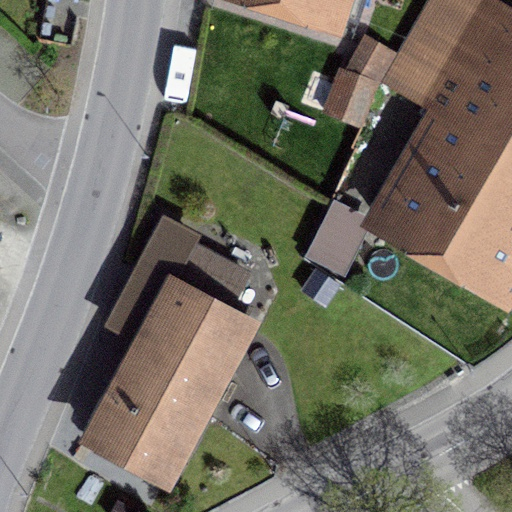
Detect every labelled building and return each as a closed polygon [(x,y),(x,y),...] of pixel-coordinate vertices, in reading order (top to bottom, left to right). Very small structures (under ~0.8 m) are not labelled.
[(255,0),(348,30),(357,0),(255,0)] [(511,13),(489,0),(429,0),(386,75),(451,112),(386,224),(502,291),(511,272),(511,13)] [(377,84),(333,69),(319,110),(363,126),(377,84)] [(369,218),(329,200),(304,256),(343,274),(369,218)] [(154,246),(61,425),(167,480),(260,300),(154,246)]
